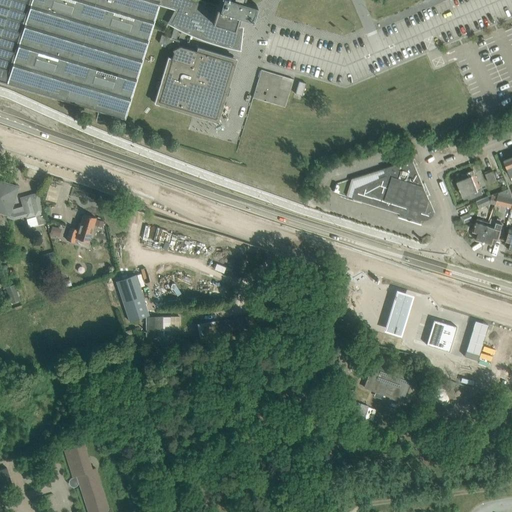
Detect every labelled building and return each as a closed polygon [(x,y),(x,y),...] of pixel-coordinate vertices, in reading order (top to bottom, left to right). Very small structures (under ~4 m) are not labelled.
[(0,0),(0,80),(124,118),(159,2),(179,8),(171,23),(175,24),(171,38),(161,35),(159,43),(172,47),(173,49),(172,50),(173,52),(171,58),(159,100),(194,111),(215,118),(232,61),(212,55),(213,52),(213,51),(199,46),(198,47),(197,51),(196,51),(180,46),(178,46),(178,45),(179,40),(176,39),(180,27),(187,31),(195,34),(203,37),(211,40),(219,42),(219,43),(223,44),(227,45),(230,46),(234,47),(238,48),(240,29),(235,28),(239,15),(252,19),(256,5),(243,1),(243,0),(0,0)] [(295,94),(302,96),(306,83),(299,81),(295,94)] [(435,212),(413,160),(413,159),(384,168),(387,175),(356,188),(353,198),(422,220),(423,220),(424,220),(426,220),(427,220),(428,219),(429,219),(430,218),(431,217),(433,216),(433,215),(434,214),(435,212)] [(456,179),(460,189),(475,183),(472,176),(475,175),(473,171),(461,175),(462,177),(456,179)] [(489,183),(496,180),(493,171),(485,174),(489,183)] [(0,224),(3,224),(2,217),(2,213),(7,215),(7,217),(14,220),(26,216),(26,218),(29,228),(47,223),(44,213),(38,193),(30,195),(20,198),(23,206),(10,210),(15,197),(18,187),(0,181),(0,224)] [(475,183),(460,189),(464,199),(470,197),(471,198),(483,194),(481,189),(478,190),(475,183)] [(496,203),(511,207),(511,205),(511,199),(508,189),(499,193),(498,196),(496,203)] [(491,202),(496,203),(498,196),(492,195),(477,202),(479,207),(491,202)] [(77,230),(70,227),(66,240),(74,242),(75,238),(88,242),(95,218),(84,214),(81,223),(79,223),(77,230)] [(474,238),(484,241),(489,225),(489,223),(477,219),(473,231),(475,232),(474,238)] [(489,225),(484,241),(495,244),(496,238),(498,239),(503,223),(497,221),(495,227),(489,225)] [(53,252),(43,255),(46,265),(55,262),(53,252)] [(192,269),(186,288),(217,297),(222,278),(192,269)] [(136,275),(116,281),(129,322),(149,315),(136,275)] [(14,286),(7,289),(12,303),(19,300),(14,286)] [(408,296),(392,291),(380,333),(396,337),(408,296)] [(146,336),(152,337),(162,337),(162,330),(170,330),(171,316),(146,316),(146,336)] [(272,326),(257,328),(255,316),(215,322),(219,342),(273,333),(272,326)] [(456,327),(433,320),(426,345),(449,352),(456,327)] [(477,360),(479,354),(466,350),(464,356),(477,360)] [(365,379),(364,381),(366,383),(364,388),(404,402),(412,379),(373,365),(368,378),(365,379)] [(312,383),(313,377),(305,375),(307,369),(301,367),(299,373),(296,372),(294,378),(284,374),(280,388),(314,398),(318,385),(312,383)] [(333,407),(349,413),(348,414),(356,416),(360,404),(336,396),(333,407)] [(304,406),(302,412),(316,416),(317,410),(304,406)] [(368,407),(364,419),(371,422),(374,415),(378,416),(379,411),(376,410),(375,410),(368,407)] [(325,428),(322,417),(298,425),(300,429),(302,428),(304,434),(325,428)] [(429,431),(438,436),(441,431),(432,426),(429,431)] [(320,449),(323,459),(331,456),(326,439),(312,443),(314,449),(318,448),(319,449),(320,449)] [(88,511),(111,511),(110,508),(108,509),(96,471),(95,468),(92,470),(88,457),(85,450),(83,444),(64,450),(72,475),(73,476),(73,477),(71,478),(70,479),(69,480),(69,482),(69,484),(71,485),(72,486),(74,486),(76,486),(77,485),(78,483),(78,482),(78,481),(78,480),(79,480),(80,483),(80,485),(81,487),(88,511)] [(7,468),(0,470),(0,487),(12,484),(7,468)]
